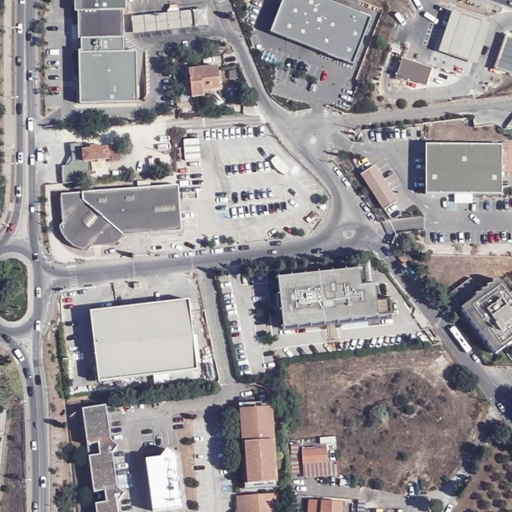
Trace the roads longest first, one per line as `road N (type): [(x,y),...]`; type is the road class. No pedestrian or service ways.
road 1 (unclassified): [(40,278),(260,253),(349,234),(334,184),(273,114),(229,32)]
road 2 (tertiary): [(26,70),(19,189),(0,246)]
road 3 (tertiary): [(31,249),(26,70)]
road 4 (tertiary): [(33,369),(39,511)]
